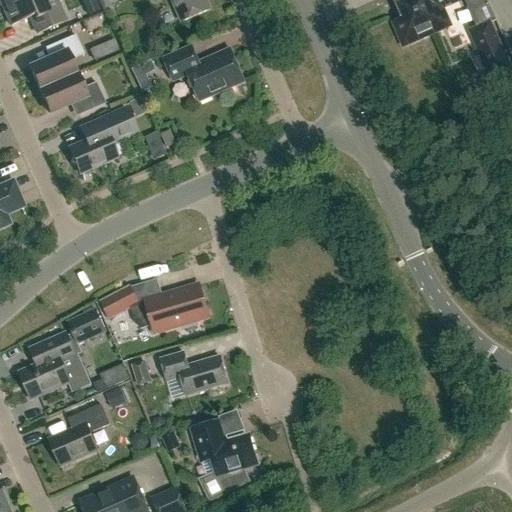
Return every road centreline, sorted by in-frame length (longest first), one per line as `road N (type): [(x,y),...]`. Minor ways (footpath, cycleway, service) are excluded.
road 1 (unclassified): [(511,367),(471,341),(425,279),(352,119)]
road 2 (residential): [(273,410),(202,189)]
road 3 (residential): [(78,247),(0,74)]
road 4 (residential): [(301,142),(239,0)]
road 5 (residential): [(202,189),(78,247)]
road 6 (unclassified): [(352,119),(300,0)]
